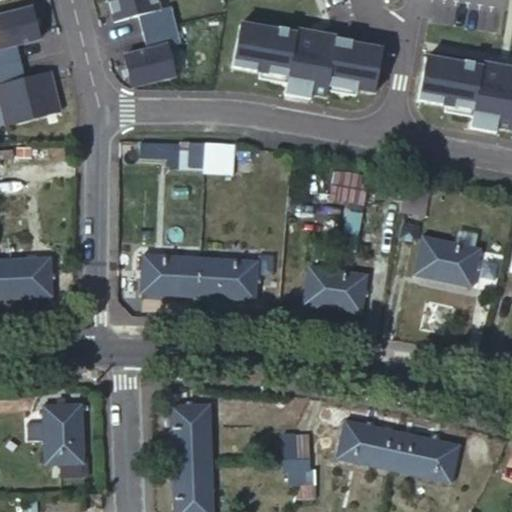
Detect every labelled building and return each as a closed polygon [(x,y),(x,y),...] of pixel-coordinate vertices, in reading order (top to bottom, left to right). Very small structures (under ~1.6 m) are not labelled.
[(155,0),(108,0),(114,22),(138,16),(142,33),(174,26),(170,8),(159,11),(155,0)] [(40,39),(32,9),(0,16),(0,86),(1,86),(6,106),(1,107),(6,127),(60,113),(49,72),(25,78),(16,45),(40,39)] [(325,98),(327,86),(373,95),(382,51),(335,42),(336,37),(317,34),(312,60),(292,56),(296,34),(240,23),(232,67),(287,78),(284,91),(310,95),(325,98)] [(174,26),(142,33),(147,51),(123,57),(131,87),(175,76),(167,47),(179,44),(174,26)] [(511,132),(511,126),(511,69),(503,68),(498,94),(478,90),(482,68),(426,57),(418,101),(473,112),(470,125),(496,130),(511,132)] [(309,101),(310,95),(284,91),(283,96),(309,101)] [(495,135),(496,130),(470,125),(469,130),(495,135)] [(14,141),(0,141),(0,151),(15,151),(14,141)] [(194,148),(193,156),(204,156),(204,142),(181,141),(181,143),(182,149),(194,148)] [(182,149),(181,143),(144,142),(144,156),(181,157),(182,149)] [(204,142),(204,156),(214,157),(214,150),(229,150),(230,142),(204,142)] [(182,149),(181,157),(180,166),(192,167),(193,156),(194,148),(182,149)] [(214,150),(214,157),(213,167),(229,167),(229,150),(214,150)] [(409,183),(383,178),(382,186),(396,189),(395,194),(406,196),(409,183)] [(433,187),(409,183),(406,196),(417,198),(418,192),(432,195),(433,187)] [(482,250),(425,237),(417,274),(473,286),(482,250)] [(141,291),(199,294),(200,256),(142,253),(141,291)] [(199,294),(255,296),(257,259),(200,256),(199,294)] [(0,299),(52,296),(50,257),(0,259),(0,299)] [(367,277),(308,269),(302,307),(361,315),(367,277)] [(172,402),(174,462),(210,461),(209,401),(172,402)] [(82,404),(47,404),(49,464),(85,463),(82,404)] [(402,435),(345,424),(338,460),(395,472),(402,435)] [(459,446),(402,435),(395,472),(451,483),(459,446)] [(289,450),(282,450),(282,460),(298,460),(297,439),(297,437),(288,437),(289,450)] [(310,439),(297,439),(298,460),(310,460),(310,439)] [(298,460),(282,460),(282,472),(289,471),(289,484),(297,484),(298,484),(298,460)] [(311,460),(310,460),(298,460),(298,484),(297,484),(306,484),(306,472),(311,472),(311,460)] [(174,462),(175,511),(211,511),(210,461),(174,462)] [(306,484),(297,484),(297,489),(299,503),(318,501),(317,471),(311,472),(306,472),(306,484)] [(479,473),(454,511),(472,511),(475,508),(490,479),(479,473)]
